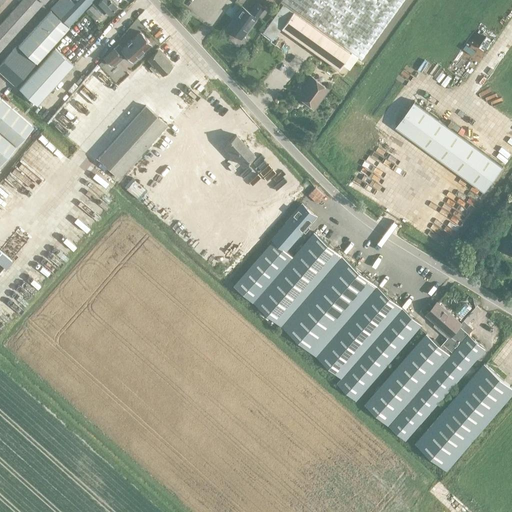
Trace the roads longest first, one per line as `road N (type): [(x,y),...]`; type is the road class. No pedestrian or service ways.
road 1 (unclassified): [(511,310),(345,202),(152,0)]
road 2 (unknown): [(390,236),(422,169),(392,143),(386,112),(411,86),(452,101),(511,22)]
road 3 (unknown): [(227,0),(171,78),(127,106),(60,176)]
road 4 (unknown): [(142,0),(47,108)]
